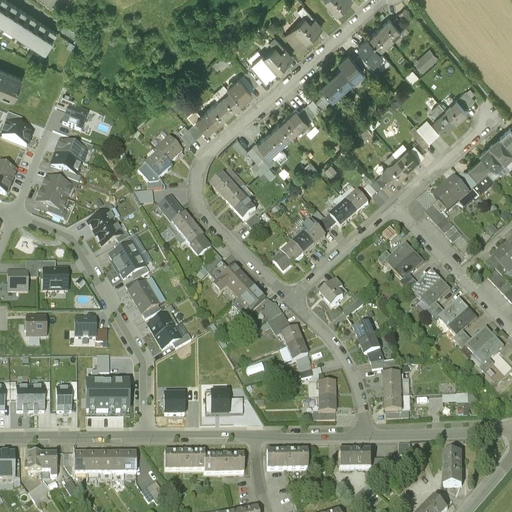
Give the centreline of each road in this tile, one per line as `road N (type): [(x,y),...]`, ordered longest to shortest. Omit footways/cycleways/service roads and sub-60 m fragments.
road 1 (residential): [(289,300),(203,216),(198,172),(209,150),(378,0)]
road 2 (residential): [(13,217),(74,244),(140,353),(145,439)]
road 3 (residential): [(393,207),(511,333)]
road 4 (residential): [(364,435),(358,388),(343,356),(289,300)]
road 5 (residential): [(364,435),(511,428)]
road 6 (residential): [(0,441),(145,439)]
road 7 (residential): [(289,300),(393,207)]
road 8 (residential): [(393,207),(490,113)]
